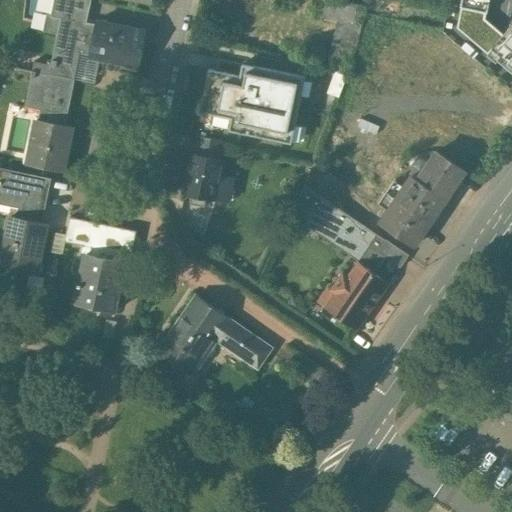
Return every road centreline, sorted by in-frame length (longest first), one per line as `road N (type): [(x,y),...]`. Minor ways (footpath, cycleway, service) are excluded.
road 1 (secondary): [(300,511),(511,212)]
road 2 (residential): [(145,185),(118,195),(98,178),(113,90),(162,101)]
